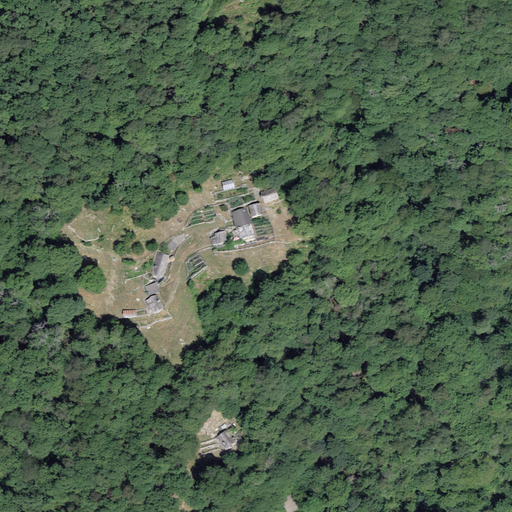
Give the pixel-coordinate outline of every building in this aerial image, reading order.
[(222,182),(224,191),(234,188),(232,180),(222,182)] [(275,188),(261,192),(264,204),(279,199),(275,188)] [(259,203),(249,206),(252,218),(263,215),(259,203)] [(247,208),(232,212),(236,228),(252,224),(247,208)] [(252,224),(236,228),(237,230),(232,231),(234,242),(255,237),(252,224)] [(225,231),(215,233),(215,236),(209,238),(211,246),(227,242),(225,231)] [(169,256),(156,253),(151,273),(164,276),(169,256)] [(156,283),(145,287),(149,297),(160,292),(156,283)] [(157,295),(146,301),(153,314),(164,308),(157,295)] [(136,309),(123,311),(123,318),(137,316),(136,309)] [(227,430),(215,439),(224,451),(236,443),(227,430)] [(292,494),(280,500),(286,511),(294,511),(300,509),(292,494)]
